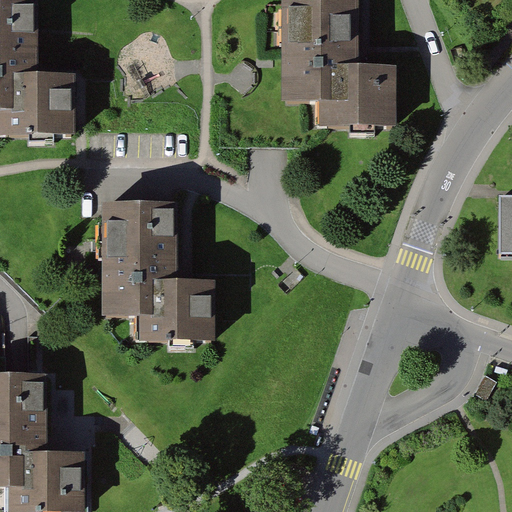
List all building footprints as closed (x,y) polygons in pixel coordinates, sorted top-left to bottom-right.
[(370,69),(369,0),(288,0),(289,102),(312,101),(313,131),(406,130),(405,69),(370,69)] [(41,79),(41,6),(0,6),(0,114),(9,115),(9,146),(85,146),(85,79),(41,79)] [(183,211),(112,210),(110,324),(144,324),(143,351),(221,352),(222,286),(182,285),(183,211)] [(497,382),(482,375),(472,397),(487,404),(497,382)] [(0,511),(83,511),(83,459),(49,459),(48,380),(0,381),(0,511)]
